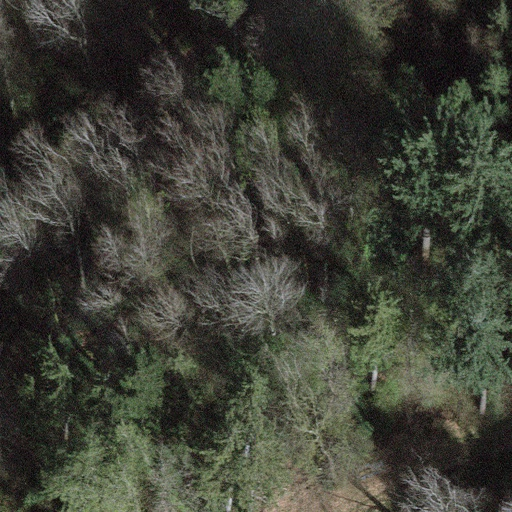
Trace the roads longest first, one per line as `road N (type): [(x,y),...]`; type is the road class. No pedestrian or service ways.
road 1 (track): [(290,0),(169,77),(80,167),(0,270)]
road 2 (track): [(358,511),(511,437)]
